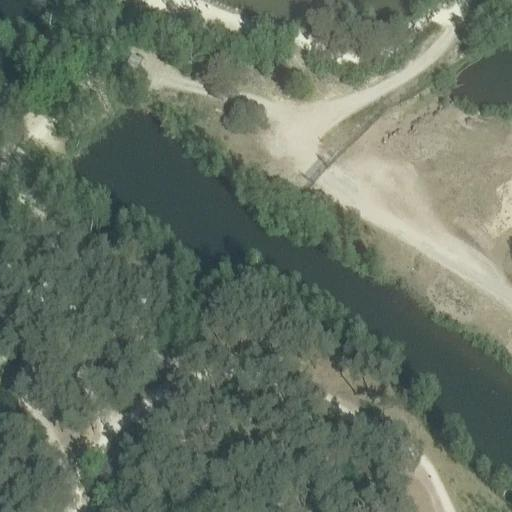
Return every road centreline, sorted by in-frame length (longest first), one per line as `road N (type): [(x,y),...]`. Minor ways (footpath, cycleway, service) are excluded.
road 1 (track): [(161,79),(227,97),(286,137),(407,74),(458,13)]
road 2 (track): [(286,137),(323,177),(511,298)]
